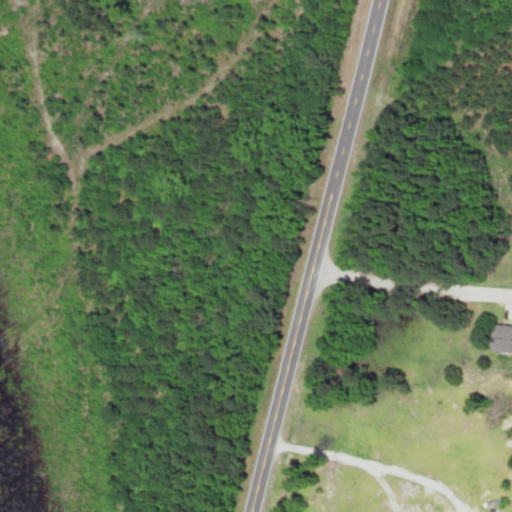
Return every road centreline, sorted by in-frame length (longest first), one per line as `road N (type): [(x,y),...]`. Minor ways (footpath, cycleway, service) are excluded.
road 1 (trunk): [(252,511),(380,0)]
road 2 (residential): [(312,271),(511,296)]
